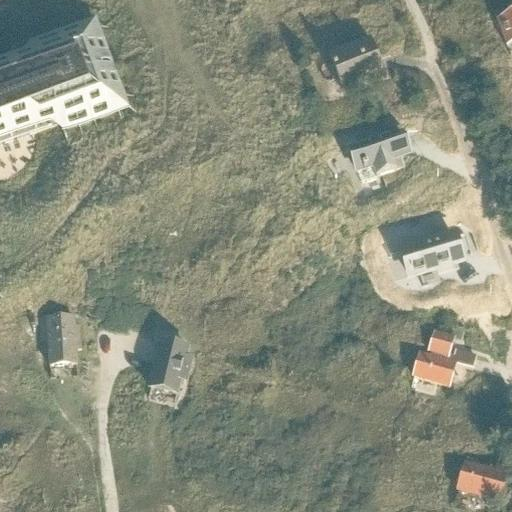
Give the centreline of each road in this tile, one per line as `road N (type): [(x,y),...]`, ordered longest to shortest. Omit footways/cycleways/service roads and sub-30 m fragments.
road 1 (residential): [(511,273),(409,0)]
road 2 (track): [(131,0),(162,65),(165,102),(160,130),(122,174)]
